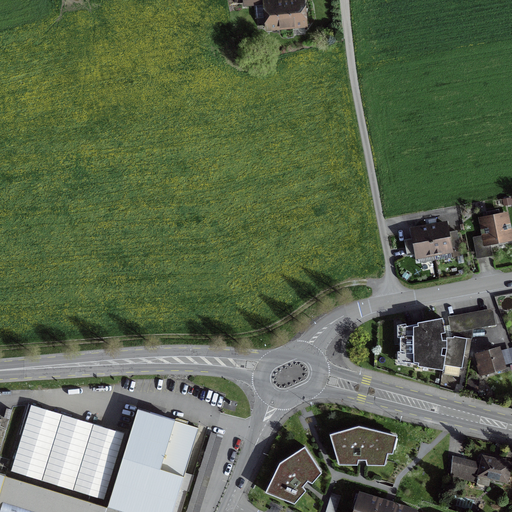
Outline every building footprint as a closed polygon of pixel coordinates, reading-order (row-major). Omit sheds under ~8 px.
[(267,30),(304,26),(302,1),(264,5),(267,30)] [(508,239),(504,216),(499,217),(498,210),(485,212),(487,219),(483,220),(487,243),(508,239)] [(416,257),(434,254),(450,251),(445,225),(435,226),(429,228),(428,228),(423,229),(412,231),(416,257)] [(474,245),(477,259),(485,257),(482,243),(474,245)] [(445,333),(442,318),(417,323),(417,325),(403,327),(403,338),(399,338),(399,352),(403,352),(403,363),(417,365),(417,366),(442,371),(443,365),(446,350),(446,341),(442,341),(440,334),(445,333)] [(446,338),(446,341),(446,350),(443,365),(461,368),(466,339),(453,337),(453,338),(446,338)] [(498,349),(476,356),(479,366),(476,367),(479,376),(485,374),(503,368),(498,349)] [(31,405),(10,471),(103,500),(123,434),(31,405)] [(0,489),(0,511),(172,511),(197,429),(137,410),(107,508),(4,476),(0,489)] [(359,426),(331,434),(339,464),(361,464),(385,465),(391,435),(359,426)] [(199,511),(222,436),(211,433),(187,511),(199,511)] [(322,473),(304,446),(278,462),(264,492),(294,504),(309,487),(322,473)] [(506,482),(511,464),(483,457),(480,469),(461,464),(462,460),(452,457),(451,476),(476,482),(475,487),(486,490),(489,478),(506,482)] [(353,511),(414,511),(415,511),(390,504),(359,494),(353,511)]
